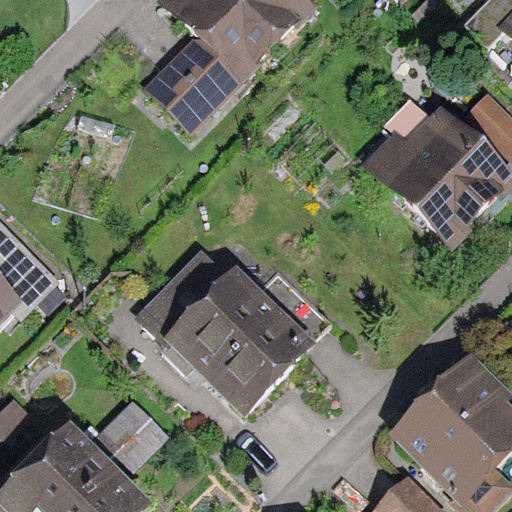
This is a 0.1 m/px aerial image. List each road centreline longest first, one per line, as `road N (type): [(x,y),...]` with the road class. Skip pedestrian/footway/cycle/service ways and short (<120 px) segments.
road 1 (residential): [(511,257),(259,511)]
road 2 (residential): [(112,0),(0,109)]
